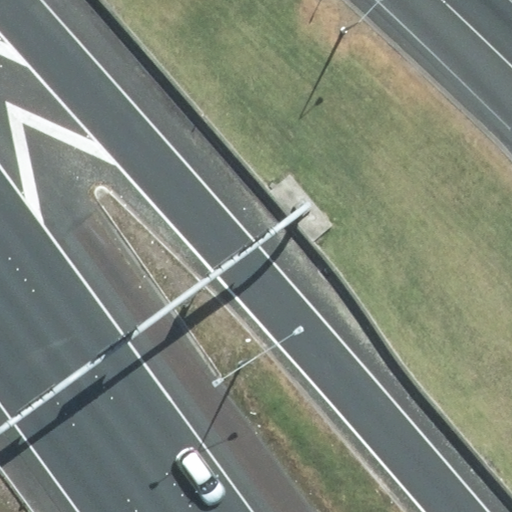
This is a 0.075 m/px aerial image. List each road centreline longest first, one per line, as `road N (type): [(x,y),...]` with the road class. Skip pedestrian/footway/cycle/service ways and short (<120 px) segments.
road 1 (motorway): [(7,0),(455,511)]
road 2 (motorway): [(0,313),(138,511)]
